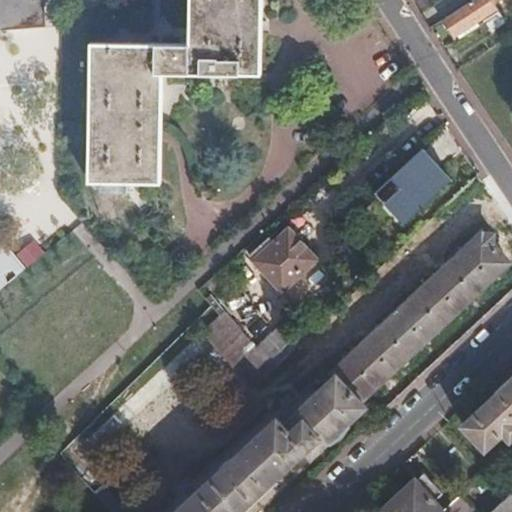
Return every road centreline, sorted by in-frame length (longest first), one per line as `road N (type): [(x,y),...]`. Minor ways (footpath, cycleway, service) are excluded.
road 1 (residential): [(316,511),(511,330)]
road 2 (residential): [(381,0),(511,195)]
